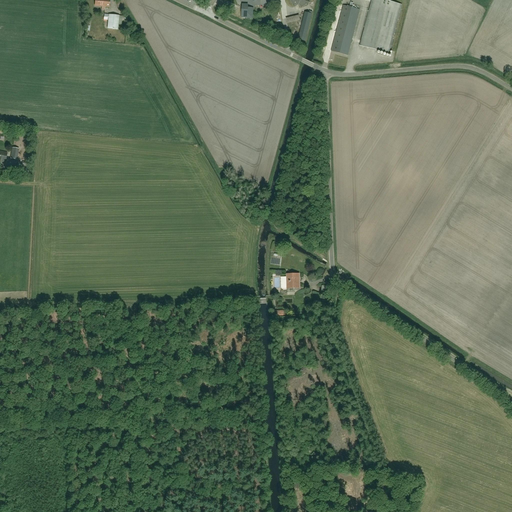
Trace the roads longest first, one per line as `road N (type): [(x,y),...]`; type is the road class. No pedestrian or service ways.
road 1 (tertiary): [(511,405),(334,273),(326,73)]
road 2 (unclassified): [(511,89),(472,67),(326,73)]
road 3 (tertiary): [(326,73),(205,12)]
